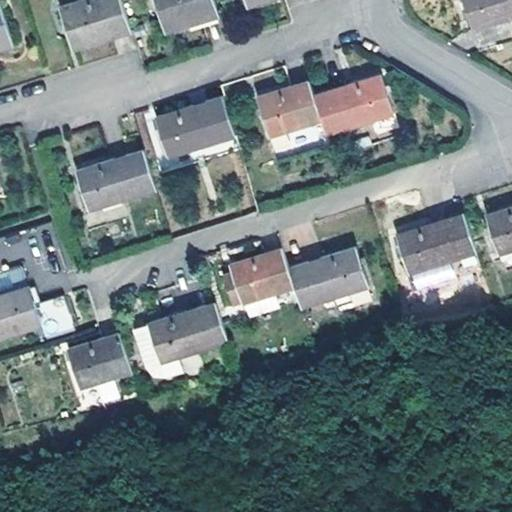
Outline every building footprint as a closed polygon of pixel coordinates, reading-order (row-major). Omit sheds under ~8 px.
[(130,22),(122,0),(58,0),(71,41),(130,22)] [(212,0),(153,0),(161,24),(186,17),(183,9),(212,0)] [(215,8),(212,0),(183,9),(186,17),(215,8)] [(511,0),(468,0),(477,25),(511,14),(511,0)] [(0,44),(11,41),(0,9),(0,44)] [(381,70),(313,92),(321,117),(326,130),(394,109),(381,70)] [(313,92),(308,77),(256,94),(270,134),(321,117),(313,92)] [(168,155),(236,133),(223,93),(156,115),(168,155)] [(157,186),(144,147),(76,169),(89,208),(157,186)] [(511,206),(491,214),(503,253),(511,250),(511,206)] [(412,272),(480,249),(467,210),(399,233),(412,272)] [(360,244),(293,266),(298,284),(306,305),(373,281),(360,244)] [(293,266),(285,247),(234,264),(238,275),(229,278),(235,300),(245,297),(247,303),(250,302),(280,290),(298,284),(293,266)] [(0,334),(42,320),(48,337),(76,328),(64,291),(35,300),(29,282),(28,282),(22,263),(0,269),(0,334)] [(280,290),(250,302),(257,321),(287,309),(280,290)] [(164,363),(233,342),(219,302),(152,324),(164,363)] [(164,363),(152,324),(137,328),(150,368),(157,377),(169,378),(187,373),(182,358),(164,363)] [(135,370),(122,330),(70,347),(84,387),(101,381),(108,400),(123,395),(117,376),(135,370)]
